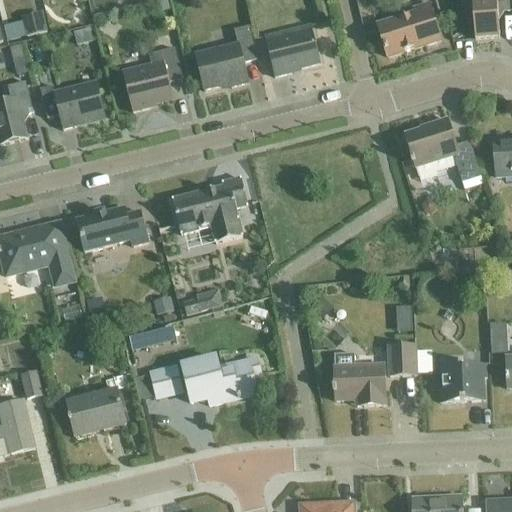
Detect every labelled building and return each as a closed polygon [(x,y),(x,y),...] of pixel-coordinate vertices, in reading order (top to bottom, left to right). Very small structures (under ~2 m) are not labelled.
[(168,0),(157,3),(160,14),(170,11),(168,0)] [(473,3),(476,42),(500,40),(498,14),(510,13),(509,0),(485,0),(485,2),(473,3)] [(378,29),(387,59),(441,42),(430,7),(414,12),(415,17),(378,29)] [(29,38),(47,34),(42,15),(24,20),(29,38)] [(244,66),(258,62),(250,29),(234,32),(238,47),(196,57),(205,93),(231,87),(232,90),(249,86),(244,66)] [(282,34),(265,39),(275,79),(292,75),(291,73),(300,70),(300,71),(321,66),(312,31),(283,38),(282,34)] [(23,44),(10,48),(14,62),(27,59),(23,44)] [(170,85),(183,82),(175,51),(149,57),(152,67),(146,76),(144,75),(125,80),(124,75),(123,75),(133,115),(149,111),(148,107),(173,101),(170,85)] [(22,118),(34,116),(26,84),(8,89),(11,103),(0,106),(0,144),(1,148),(28,141),(22,118)] [(55,97),(53,88),(40,91),(48,121),(59,118),(63,132),(77,129),(76,127),(106,120),(97,86),(55,97)] [(431,129),(406,137),(420,184),(438,178),(437,174),(457,168),(465,192),(484,186),(470,143),(456,148),(448,122),(431,128),(431,129)] [(497,179),(511,178),(511,141),(494,143),(497,179)] [(237,211),(248,208),(242,181),(222,185),(224,190),(173,202),(181,237),(201,232),(201,231),(212,228),(216,246),(243,239),(238,222),(239,222),(237,211)] [(428,202),(423,207),(424,214),(431,216),(436,211),(435,204),(428,202)] [(77,222),(85,255),(132,243),(133,249),(149,245),(141,214),(126,218),(125,210),(105,215),(105,214),(96,216),(96,218),(77,222)] [(60,226),(0,240),(0,255),(6,279),(51,268),(56,289),(75,284),(60,226)] [(470,265),(470,282),(482,282),(482,265),(470,265)] [(184,305),(188,318),(223,308),(219,293),(197,298),(198,302),(184,305)] [(331,308),(322,300),(313,310),(321,318),(331,308)] [(155,305),(158,316),(173,312),(170,301),(155,305)] [(411,309),(396,310),(397,333),(412,332),(411,309)] [(506,325),(491,325),(492,355),(507,355),(506,325)] [(143,335),(129,339),(132,352),(147,349),(143,335)] [(390,379),(417,378),(416,348),(389,349),(390,379)] [(336,404),(364,402),(364,409),(386,408),(385,368),(355,369),(354,356),(334,356),(335,370),(336,404)] [(226,404),(256,397),(252,380),(260,378),(257,364),(219,373),(216,361),(181,369),(190,406),(224,397),(226,404)] [(484,381),(486,381),(486,366),(442,368),(443,389),(441,389),(441,405),(485,404),(484,381)] [(181,394),(176,371),(151,377),(157,400),(181,394)] [(21,378),(26,401),(42,397),(36,374),(21,378)] [(126,429),(117,392),(67,404),(76,441),(126,429)] [(0,407),(0,459),(35,451),(23,402),(0,407)] [(460,511),(460,499),(413,501),(413,511),(460,511)] [(511,511),(511,502),(487,504),(486,511),(511,511)]
